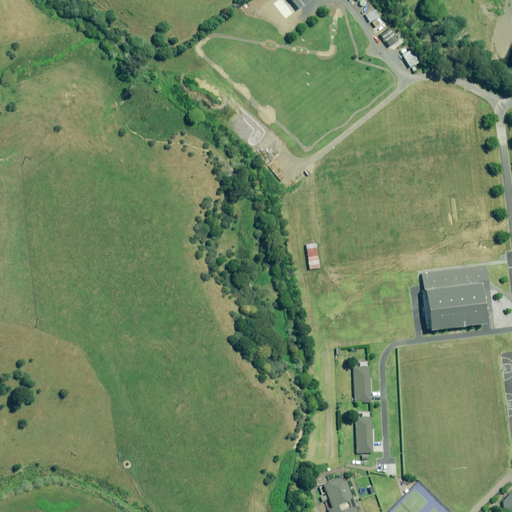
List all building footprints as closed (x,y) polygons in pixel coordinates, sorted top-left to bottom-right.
[(283,0),(294,12),(309,0),(283,0)] [(374,17),(369,10),(361,15),(366,22),(374,17)] [(378,23),(375,18),(368,23),(371,27),(378,23)] [(395,40),(386,29),(377,36),(386,47),(395,40)] [(408,50),(399,55),(407,67),(415,62),(408,50)] [(269,144),(241,114),(234,121),(262,150),(269,144)] [(411,270),(421,332),(474,323),(472,313),(492,310),(483,258),(411,270)] [(368,402),(367,367),(351,367),(352,403),(368,402)] [(370,453),(369,417),(353,417),(354,453),(370,453)] [(316,480),(326,511),(351,511),(338,473),(316,480)] [(511,487),(509,484),(492,501),(501,511),(510,511),(511,510),(511,487)]
